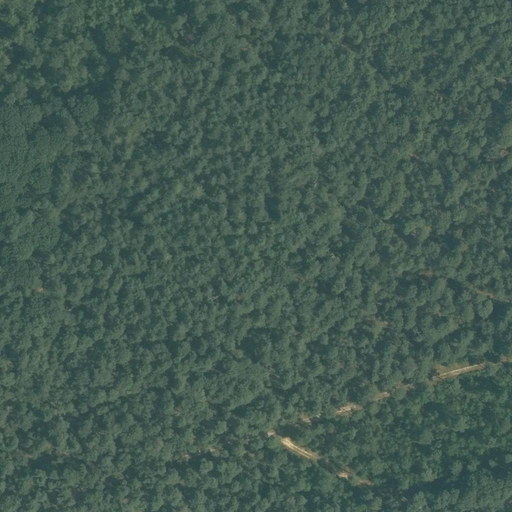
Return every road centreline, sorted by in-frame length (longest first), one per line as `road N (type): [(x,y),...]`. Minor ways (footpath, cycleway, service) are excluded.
road 1 (track): [(0,510),(511,357)]
road 2 (track): [(511,504),(486,511),(360,484),(270,429)]
